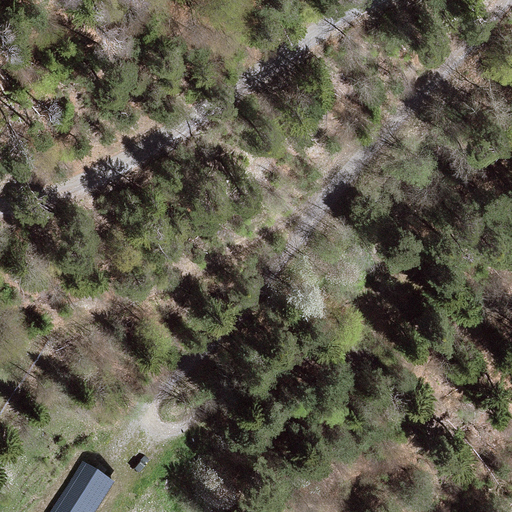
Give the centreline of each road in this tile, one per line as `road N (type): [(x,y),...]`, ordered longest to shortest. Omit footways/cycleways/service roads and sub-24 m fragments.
road 1 (track): [(509,0),(479,41),(346,172),(254,307),(156,394)]
road 2 (track): [(0,207),(48,199),(175,133),(371,0)]
